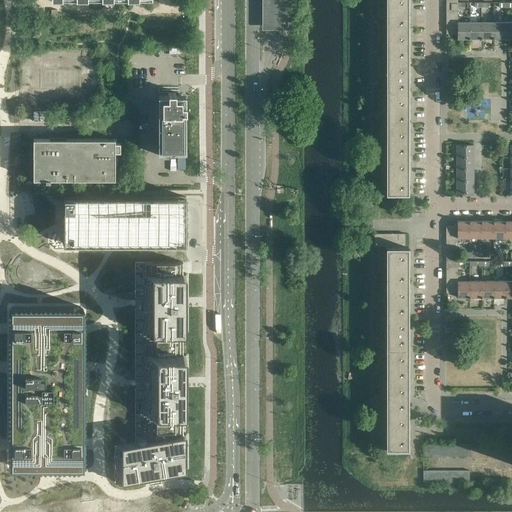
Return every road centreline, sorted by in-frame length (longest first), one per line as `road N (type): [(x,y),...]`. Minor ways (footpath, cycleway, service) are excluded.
road 1 (secondary): [(252,511),(253,0)]
road 2 (secondary): [(228,0),(232,497)]
road 3 (residential): [(100,475),(98,415),(115,336),(109,310),(99,294),(7,228)]
road 4 (residential): [(511,408),(443,406),(434,395),(431,207)]
road 5 (residential): [(431,207),(430,0)]
road 6 (residential): [(7,228),(0,90)]
